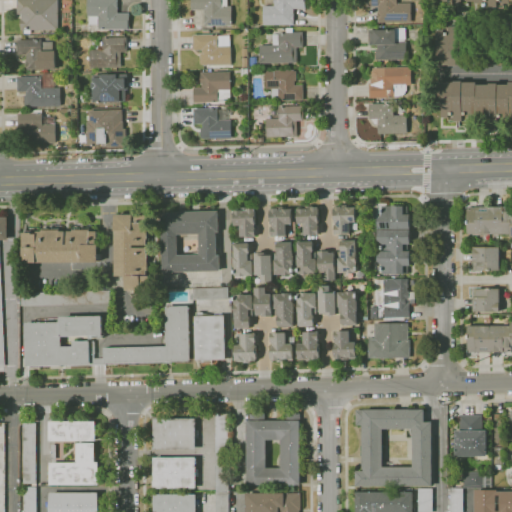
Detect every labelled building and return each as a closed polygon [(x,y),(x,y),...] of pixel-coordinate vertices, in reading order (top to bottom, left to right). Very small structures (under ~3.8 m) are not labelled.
[(58,0),(58,30),(22,30),(22,27),(20,27),(20,20),(22,20),(22,14),(18,14),(18,0),(58,0)] [(130,29),(99,29),(99,24),(89,25),(89,16),(87,16),(87,0),(118,0),(118,13),(130,13),(130,29)] [(232,26),(205,26),(205,10),(191,10),(191,0),(228,0),(228,6),(232,6),(232,26)] [(294,24),(264,25),(264,6),(275,5),(275,0),(306,0),(306,9),(294,9),(294,24)] [(411,23),(378,23),(378,6),(368,6),(368,0),(397,0),(397,3),(411,3),(411,23)] [(458,67),(450,67),(450,65),(437,65),(437,30),(443,30),(443,27),(449,27),(449,26),(471,26),(471,65),(458,65),(458,67)] [(261,63),(260,45),(273,45),(273,34),(279,34),(279,32),(286,32),(286,28),(293,28),(293,32),(303,32),(303,47),(297,47),(297,63),(261,63)] [(375,60),(375,49),(378,49),(378,45),(369,45),(369,30),(396,30),(396,28),(406,28),(406,39),(405,39),(405,42),(407,42),(407,60),(375,60)] [(203,65),(203,64),(200,64),(200,54),(202,54),(202,50),(193,50),(193,35),(203,35),(203,30),(210,30),(210,35),(218,34),(218,35),(230,35),(230,46),(231,46),(232,64),(203,65)] [(90,68),(90,50),(103,50),(103,48),(101,48),(101,42),(103,42),(103,37),(127,37),(128,52),(121,52),(121,67),(90,68)] [(26,69),(26,54),(18,54),(17,39),(42,39),(42,42),(53,42),(53,50),(56,50),(57,69),(26,69)] [(502,65),(483,65),(482,43),(502,43),(502,65)] [(394,96),(394,98),(370,98),(369,83),(371,83),(371,78),(373,78),(373,77),(372,76),(371,71),(373,70),(373,68),(411,67),(412,85),(406,85),(406,91),(404,94),(401,96),(398,96),(395,96),(394,96)] [(272,101),(272,88),(266,89),(266,71),(297,70),(297,81),(295,81),(295,85),(303,85),(303,100),(272,101)] [(194,103),(194,88),(202,87),(202,84),(200,84),(200,72),(230,72),(231,89),(230,89),(230,99),(224,99),(224,101),(218,102),(194,103)] [(119,90),(127,90),(126,73),(92,74),(93,102),(120,101),(119,90)] [(25,106),(25,95),(26,95),(26,92),(18,92),(18,76),(41,76),(41,74),(55,74),(55,88),(61,88),(61,106),(25,106)] [(499,124),(489,124),(489,122),(474,122),(474,117),(469,117),(469,119),(463,119),(463,121),(455,121),(455,120),(449,120),(449,118),(442,118),(442,104),(437,104),(437,96),(436,96),(436,82),(454,82),(454,81),(463,81),(463,82),(477,82),(477,85),(490,85),(490,84),(498,84),(498,85),(509,85),(509,82),(511,82),(511,118),(509,118),(509,120),(505,120),(505,122),(499,122),(499,124)] [(378,134),(378,118),(370,119),(370,104),(393,103),(394,115),(407,115),(407,133),(378,134)] [(266,136),(266,119),(274,119),(274,111),(279,110),(279,106),(304,106),(304,120),(297,121),(297,136),(266,136)] [(203,139),(203,138),(201,138),(200,128),(203,128),(203,123),(194,124),(193,109),(218,108),(218,110),(227,110),(227,120),(231,120),(232,130),(235,130),(235,136),(232,136),(232,138),(203,139)] [(87,147),(87,122),(89,122),(89,110),(123,110),(123,121),(124,128),(126,128),(126,139),(124,139),(124,146),(87,147)] [(28,143),(28,129),(18,129),(18,114),(42,113),(42,125),(56,125),(56,143),(28,143)] [(351,235),(335,235),(335,225),(336,225),(336,223),(335,223),(335,220),(334,220),(334,209),(334,207),(341,206),(341,204),(347,204),(347,207),(356,207),(356,215),(357,215),(357,220),(356,220),(356,222),(351,222),(351,235)] [(287,236),(271,236),(271,227),(272,227),(272,225),(270,225),(270,210),(271,210),(271,208),(278,208),(278,206),(284,206),(284,209),(292,209),(293,224),(287,224),(287,236)] [(304,235),(304,223),(298,224),(297,209),(306,208),(306,206),(311,206),(311,207),(319,207),(319,209),(320,209),(320,220),(319,220),(319,224),(318,224),(318,225),(319,225),(319,234),(304,235)] [(382,215),(382,214),(381,214),(381,209),(382,209),(382,206),(408,206),(408,214),(410,214),(410,229),(378,229),(379,219),(382,215)] [(511,236),(511,237),(511,233),(468,234),(468,210),(471,210),(471,207),(476,207),(476,206),(505,206),(505,207),(508,207),(508,209),(511,209),(511,236)] [(256,237),(241,237),(241,226),(234,226),(234,220),(232,220),(232,214),(234,214),(234,211),(234,209),(242,208),(248,208),(248,209),(255,209),(255,210),(256,210),(256,222),(256,225),(255,225),(255,227),(256,227),(256,237)] [(164,273),(162,213),(219,211),(219,232),(217,232),(217,255),(220,255),(220,271),(164,273)] [(134,292),(128,292),(128,291),(127,291),(126,276),(116,276),(116,214),(134,214),(134,215),(147,215),(147,222),(150,222),(150,229),(148,229),(148,232),(153,232),(153,242),(147,242),(147,245),(134,245),(134,248),(147,248),(147,253),(153,253),(153,260),(149,260),(149,263),(153,263),(153,272),(147,272),(147,276),(155,276),(155,290),(134,290),(134,292)] [(0,217),(8,217),(8,240),(0,240),(0,217)] [(98,262),(23,262),(23,233),(27,233),(27,231),(27,228),(41,228),(41,226),(50,226),(50,230),(53,230),(53,228),(53,225),(62,225),(62,231),(66,231),(66,244),(68,244),(68,231),(72,231),(72,226),(81,226),(81,230),(83,230),(83,228),(88,228),(88,225),(93,225),(93,231),(98,231),(98,238),(97,238),(97,244),(99,244),(99,254),(100,254),(100,260),(98,260),(98,262)] [(408,274),(383,274),(383,265),(378,261),(378,251),(381,251),(381,246),(383,246),(383,244),(378,239),(378,230),(411,230),(411,244),(408,244),(408,251),(411,251),(411,266),(408,266),(408,274)] [(339,273),(338,251),(340,251),(340,240),(342,240),(342,239),(350,239),(350,240),(357,240),(358,272),(357,272),(357,273),(339,273)] [(283,275),(275,275),(274,260),(275,260),(275,253),(278,253),(277,242),(278,242),(278,240),(286,240),(287,242),(293,242),(293,268),(294,268),(294,273),(293,273),(293,274),(290,274),(290,275),(283,275)] [(234,276),(233,241),(247,241),(247,243),(249,243),(250,254),(252,254),(253,275),(234,276)] [(302,275),(302,274),(298,274),(298,241),(312,241),(312,242),(314,242),(314,252),(313,252),(316,252),(317,273),(308,274),(302,275)] [(491,271),(487,271),(487,270),(476,271),(476,267),(474,267),(473,247),(500,247),(500,270),(491,270),(491,271)] [(261,282),(261,275),(255,275),(255,253),(258,253),(258,251),(262,251),(262,253),(266,253),(266,255),(272,255),(273,282),(261,282)] [(325,280),(325,273),(319,274),(318,251),(329,251),(330,253),(335,253),(336,280),(325,280)] [(410,318),(384,318),(384,279),(407,279),(408,279),(408,291),(409,291),(409,299),(408,299),(408,304),(410,304),(410,318)] [(329,316),(329,315),(326,315),(326,314),(320,314),(319,286),(331,286),(331,293),(336,293),(336,314),(334,314),(334,316),(329,316)] [(228,287),(228,299),(191,300),(191,294),(193,294),(193,288),(220,287),(224,287),(226,287),(228,287)] [(262,317),(262,315),(256,315),(256,288),(267,287),(267,294),(272,294),(273,317),(262,317)] [(474,312),(474,297),(473,297),(473,289),(487,289),(487,288),(491,288),(491,289),(500,289),(501,311),(474,312)] [(22,306),(21,293),(110,290),(110,303),(22,306)] [(342,326),(342,314),(343,314),(339,314),(338,292),(346,292),(346,291),(354,291),(354,292),(355,292),(355,293),(357,293),(358,311),(357,311),(358,326),(342,326)] [(278,326),(277,316),(279,316),(279,315),(275,315),(275,294),(282,294),(282,293),(292,293),(292,295),(293,295),(294,299),(293,299),(293,302),(294,302),(294,312),(294,326),(278,326)] [(299,327),(298,294),(301,294),(301,293),(309,293),(316,293),(317,314),(314,314),(314,315),(314,326),(299,327)] [(235,328),(234,295),(238,295),(245,294),(245,295),(253,295),(253,316),(250,317),(250,327),(249,327),(249,328),(235,328)] [(27,367),(26,323),(61,322),(61,317),(103,316),(104,338),(100,338),(100,336),(92,336),(92,339),(89,339),(89,336),(62,337),(62,346),(73,346),(73,341),(90,341),(95,341),(95,359),(105,358),(105,348),(167,346),(166,306),(189,306),(191,361),(105,364),(105,365),(27,367)] [(210,364),(210,362),(205,362),(205,363),(201,363),(201,360),(196,360),(195,316),(197,316),(197,312),(203,312),(204,316),(225,315),(227,360),(212,360),(213,364),(210,364)] [(504,352),(476,352),(469,352),(468,325),(511,325),(511,322),(511,350),(509,350),(509,351),(504,351),(504,352)] [(410,357),(368,358),(368,339),(375,338),(375,323),(408,323),(408,340),(410,340),(410,357)] [(307,361),(307,360),(298,360),(298,343),(304,343),(304,332),(319,331),(319,341),(318,341),(318,343),(320,343),(320,358),(319,358),(319,359),(313,360),(313,361),(307,361)] [(341,360),(341,359),(335,359),(335,342),(336,342),(335,331),(350,331),(351,342),(356,342),(356,359),(341,360)] [(244,363),(244,362),(236,362),(235,345),(242,345),(241,334),(256,333),(257,343),(256,343),(256,345),(257,345),(257,359),(256,359),(256,361),(250,361),(250,363),(244,363)] [(277,362),(277,361),(271,361),(271,344),(272,344),(272,342),(271,333),(286,333),(287,344),(293,344),(293,361),(286,361),(286,362),(277,362)] [(432,486),(356,486),(356,471),(364,471),(364,470),(361,470),(361,425),(356,425),(356,410),(425,410),(425,422),(432,422),(432,486)] [(300,485),(248,485),(248,421),(250,421),(250,413),(266,413),(266,421),(285,421),(285,413),(300,413),(300,485)] [(229,511),(216,511),(216,414),(229,414),(229,511)] [(487,456),(456,457),(456,431),(460,431),(460,415),(482,415),(482,430),(487,430),(487,456)] [(196,450),(154,450),(154,419),(196,419),(196,430),(198,430),(198,439),(196,439),(196,450)] [(96,441),(50,441),(50,422),(96,422),(96,441)] [(37,484),(24,484),(23,423),(37,423),(37,484)] [(99,484),(51,485),(51,463),(78,463),(77,444),(95,443),(95,462),(99,462),(99,484)] [(196,488),(154,488),(154,457),(196,457),(196,469),(198,469),(198,477),(196,477),(196,488)] [(483,488),(464,488),(463,472),(483,472),(483,480),(486,480),(486,488),(483,488)] [(37,511),(24,511),(24,487),(37,487),(37,511)] [(433,511),(418,511),(418,489),(433,488),(433,511)] [(463,511),(450,511),(450,488),(463,488),(463,511)] [(475,511),(475,490),(498,490),(498,491),(511,491),(511,511),(475,511)] [(356,511),(356,492),(414,492),(414,511),(356,511)] [(99,511),(50,511),(50,493),(99,493),(99,511)] [(300,511),(247,511),(247,493),(285,493),(301,493),(301,510),(300,510),(300,511)] [(154,511),(154,494),(197,494),(197,506),(199,506),(199,511),(154,511)]
